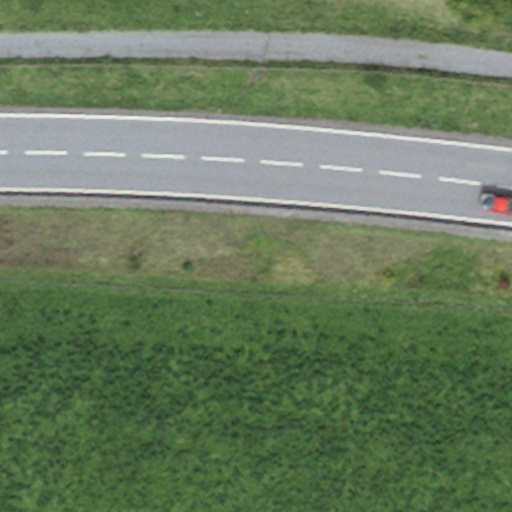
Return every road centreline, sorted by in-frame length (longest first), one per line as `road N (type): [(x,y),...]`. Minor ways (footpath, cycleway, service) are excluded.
road 1 (primary): [(511,191),(231,160),(0,153)]
road 2 (track): [(511,65),(251,47),(0,48)]
